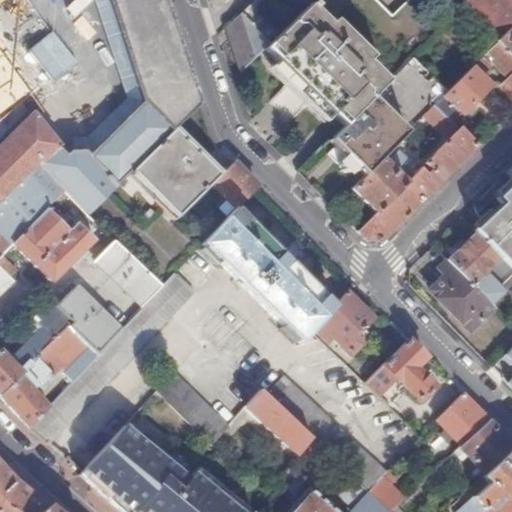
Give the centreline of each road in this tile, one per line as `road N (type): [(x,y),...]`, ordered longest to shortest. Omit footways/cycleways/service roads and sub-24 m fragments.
road 1 (residential): [(370,277),(224,133),(178,0)]
road 2 (residential): [(511,423),(370,277)]
road 3 (residential): [(370,277),(511,138)]
